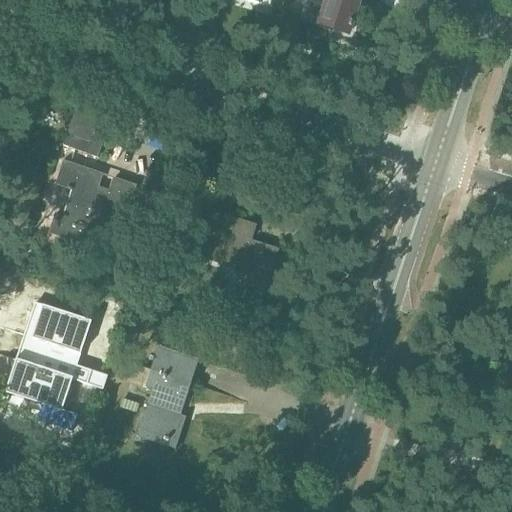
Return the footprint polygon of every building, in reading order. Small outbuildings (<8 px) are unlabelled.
[(306,0),(300,18),(302,19),(317,24),(349,34),(360,0),(306,0)] [(97,193),(98,191),(103,175),(100,174),(63,162),(55,187),(75,194),(67,220),(54,216),(48,234),(113,256),(119,238),(111,235),(117,217),(125,220),(136,186),(113,178),(107,197),(97,193)] [(166,198),(154,195),(149,213),(161,216),(166,198)] [(255,225),(214,211),(200,253),(247,269),(237,301),(257,308),(275,251),(250,242),(255,225)] [(28,330),(26,337),(32,339),(28,352),(76,367),(77,367),(81,356),(92,322),(59,311),(59,312),(35,304),(26,330),(28,330)] [(132,366),(127,384),(143,389),(144,385),(152,388),(156,389),(152,404),(147,402),(138,430),(139,430),(176,442),(177,442),(186,415),(171,410),(176,396),(185,398),(198,357),(158,344),(149,371),(132,366)] [(14,368),(5,394),(62,412),(73,381),(103,391),(108,377),(77,367),(76,367),(28,352),(24,364),(17,362),(15,369),(14,368)] [(140,405),(122,399),(119,409),(137,414),(140,405)] [(254,431),(207,417),(200,440),(247,455),(254,431)]
